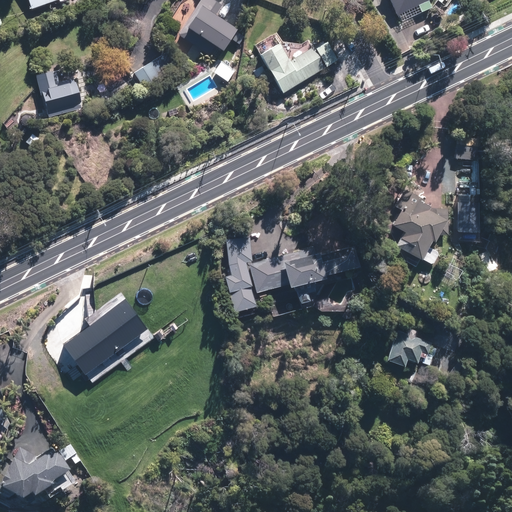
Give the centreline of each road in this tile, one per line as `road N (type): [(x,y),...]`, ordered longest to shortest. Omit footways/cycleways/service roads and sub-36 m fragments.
road 1 (secondary): [(511,41),(0,289)]
road 2 (unknown): [(330,129),(378,271),(449,338)]
